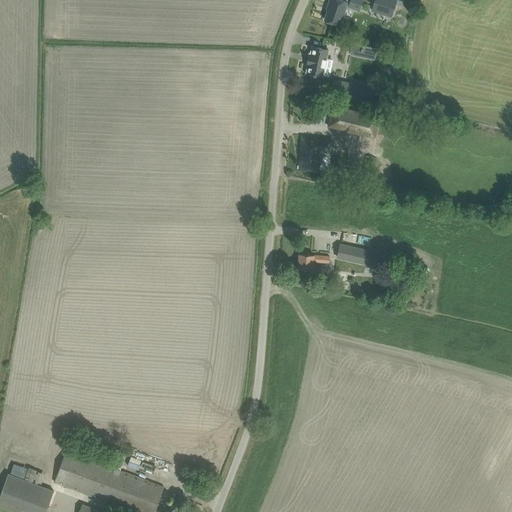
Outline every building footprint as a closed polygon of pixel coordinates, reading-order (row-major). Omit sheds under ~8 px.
[(329,5),(324,19),(340,25),(345,8),(349,9),(350,6),(359,9),(362,0),(347,0),(347,2),(341,0),(329,0),(328,5),(329,5)] [(374,0),(374,5),(386,9),(384,14),(391,16),(396,0),(374,0)] [(311,54),(309,54),(307,64),(308,64),(306,72),(322,76),(325,66),(327,67),(329,60),(326,59),(328,50),(312,46),(311,54)] [(329,93),(331,83),(327,82),(317,81),(315,91),(325,92),(329,93)] [(346,82),(343,96),(368,102),(371,88),(346,82)] [(327,127),(376,138),(380,116),(332,104),(327,127)] [(301,158),(300,168),(318,170),(320,151),(331,152),(332,140),(314,139),(314,140),(309,140),(310,138),(303,138),(301,151),(303,151),(303,158),(301,158)] [(359,159),(359,158),(358,157),(357,156),(355,156),(354,156),(353,157),(352,157),(351,158),(351,159),(350,160),(350,161),(351,163),(351,164),(352,165),(353,165),(355,166),(356,165),(357,165),(358,165),(359,164),(359,163),(360,162),(360,160),(359,159)] [(368,264),(371,251),(340,244),(337,257),(368,264)] [(298,268),(308,269),(314,270),(315,261),(330,263),(330,257),(309,254),(299,253),(298,268)] [(120,470),(114,468),(75,454),(66,450),(54,482),(62,486),(135,511),(154,511),(164,487),(120,470)] [(0,495),(0,506),(15,511),(45,511),(54,489),(33,482),(37,470),(29,467),(25,478),(9,472),(0,495)]
